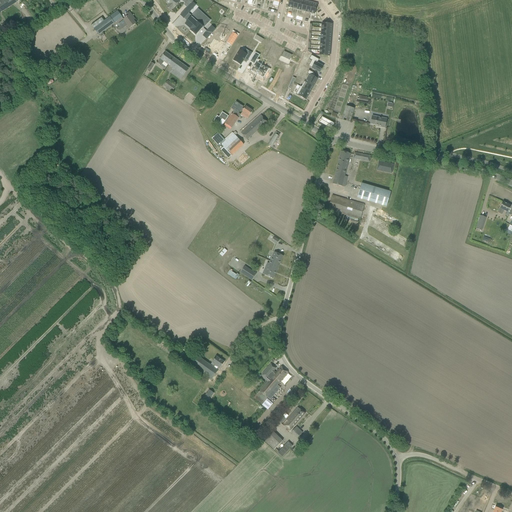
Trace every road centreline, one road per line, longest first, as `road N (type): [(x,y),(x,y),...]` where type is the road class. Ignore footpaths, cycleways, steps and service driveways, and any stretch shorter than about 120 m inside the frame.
road 1 (unclassified): [(397,458),(385,440),(293,373),(277,339),(330,138)]
road 2 (tertiary): [(303,123),(194,54),(144,0)]
road 3 (tertiary): [(511,184),(330,138)]
road 4 (residential): [(303,123),(335,59),(334,18),(317,0)]
road 5 (unclassified): [(397,458),(423,455),(511,494)]
